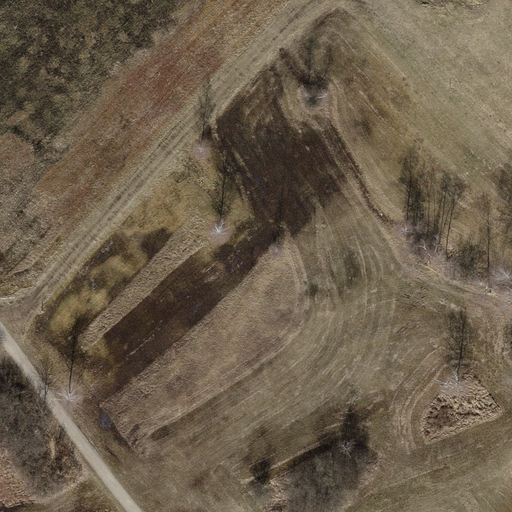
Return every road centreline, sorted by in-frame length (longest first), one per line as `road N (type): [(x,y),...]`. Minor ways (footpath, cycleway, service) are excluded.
road 1 (track): [(1,331),(310,0)]
road 2 (track): [(0,329),(135,511)]
